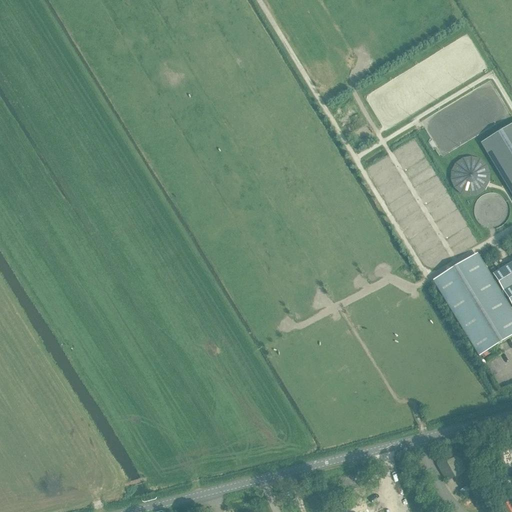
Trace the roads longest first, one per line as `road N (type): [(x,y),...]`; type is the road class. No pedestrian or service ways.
road 1 (tertiary): [(133,511),(511,415)]
road 2 (track): [(339,306),(394,397),(413,404),(424,437)]
road 3 (track): [(295,326),(389,279),(408,288),(427,278)]
